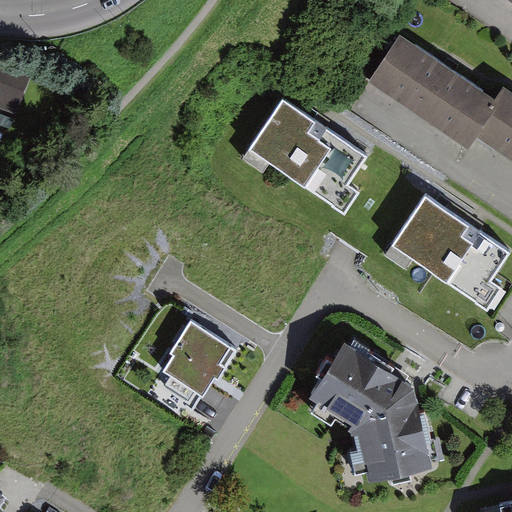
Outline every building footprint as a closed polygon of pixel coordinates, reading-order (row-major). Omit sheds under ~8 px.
[(499,102),(400,36),(369,83),(468,150),(476,136),(499,102)] [(31,75),(0,64),(0,108),(17,115),(31,75)] [(511,93),(507,90),(499,102),(476,136),(511,160),(511,93)] [(369,158),(283,100),(249,150),(345,216),(361,193),(350,185),(369,158)] [(511,253),(426,196),(393,246),(489,310),(503,289),(493,282),(511,253)] [(237,353),(191,324),(172,355),(175,358),(164,375),(203,399),(215,381),(218,383),(237,353)] [(369,471),(372,481),(433,467),(415,390),(347,345),(312,399),(319,403),(312,413),(332,426),(336,420),(354,431),(359,451),(353,453),(357,474),(369,471)] [(501,511),(511,511),(511,503),(501,506),(501,511)]
